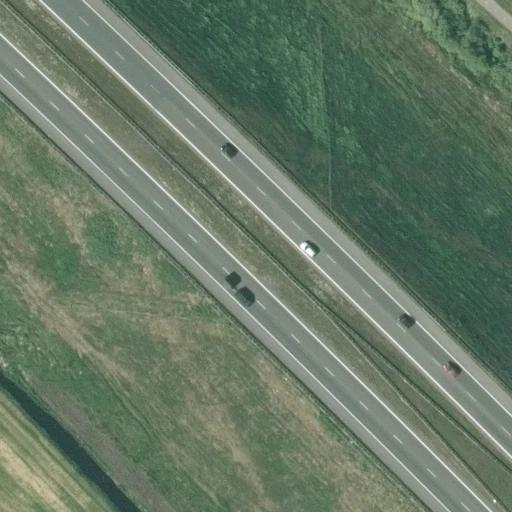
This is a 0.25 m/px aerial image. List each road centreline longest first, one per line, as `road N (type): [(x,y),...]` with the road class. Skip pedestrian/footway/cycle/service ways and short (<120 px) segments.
road 1 (motorway): [(0,54),(468,511)]
road 2 (motorway): [(511,441),(56,0)]
